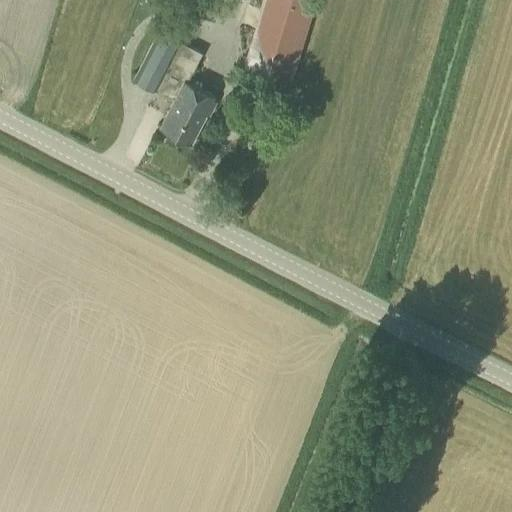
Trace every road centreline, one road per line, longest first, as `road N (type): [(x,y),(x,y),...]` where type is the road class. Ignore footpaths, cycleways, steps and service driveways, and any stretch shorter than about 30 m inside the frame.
road 1 (tertiary): [(511,380),(0,118)]
road 2 (track): [(403,325),(331,511)]
